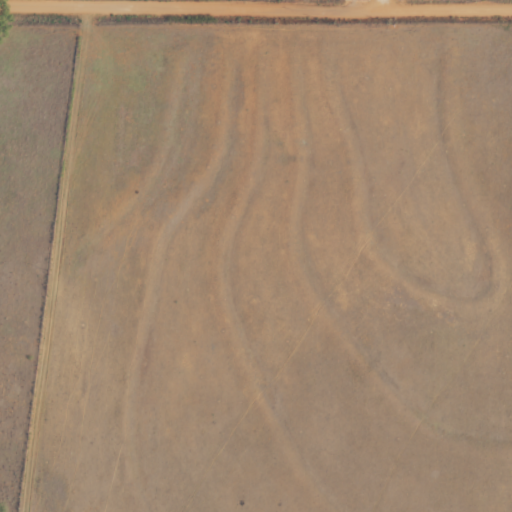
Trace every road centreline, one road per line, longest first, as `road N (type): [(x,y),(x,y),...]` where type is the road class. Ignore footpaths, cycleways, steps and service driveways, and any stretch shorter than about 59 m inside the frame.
road 1 (residential): [(0,4),(511,6)]
road 2 (residential): [(60,4),(0,472)]
